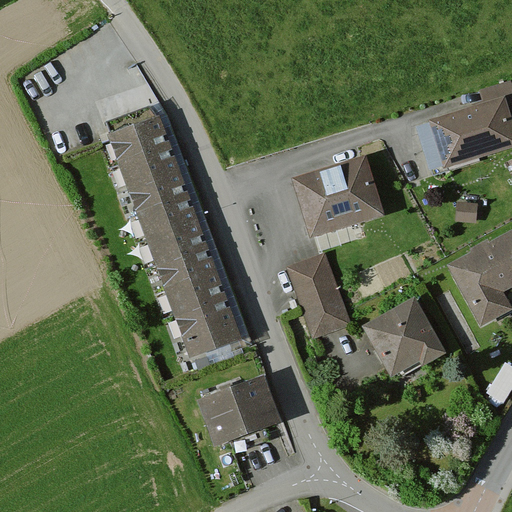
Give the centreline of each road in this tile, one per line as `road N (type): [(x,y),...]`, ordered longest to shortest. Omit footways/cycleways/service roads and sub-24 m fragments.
road 1 (unclassified): [(112,0),(166,79),(216,176),(324,468)]
road 2 (unknown): [(216,176),(420,122)]
